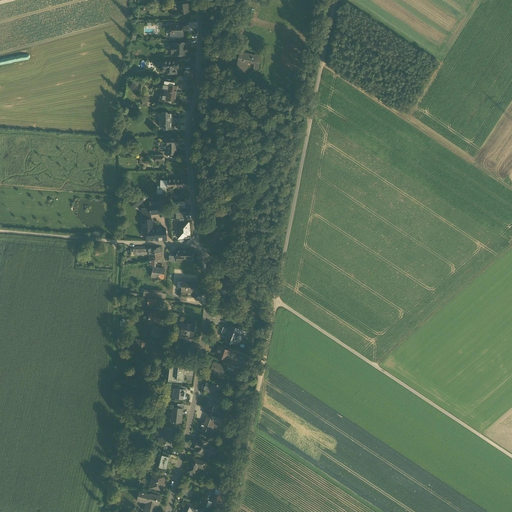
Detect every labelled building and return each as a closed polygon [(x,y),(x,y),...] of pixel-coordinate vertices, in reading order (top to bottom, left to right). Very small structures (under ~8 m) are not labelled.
[(181,10),(182,14),(189,13),(187,4),(184,5),(178,5),(178,6),(178,10),(180,11),(181,10)] [(173,36),(182,36),(182,32),(181,32),(181,29),(182,29),(182,25),(179,25),(170,25),(170,32),(172,32),(172,33),(173,33),(173,36)] [(237,69),(246,71),(248,62),(254,64),(259,65),(261,56),(245,53),(245,54),(240,53),(237,69)] [(163,74),(176,74),(176,71),(177,71),(177,65),(178,64),(178,63),(177,61),(162,62),(162,68),(161,68),(160,69),(160,71),(161,72),(163,72),(163,74)] [(159,102),(164,103),(164,100),(174,102),(176,92),(177,91),(176,91),(177,87),(174,86),(169,86),(169,83),(164,82),(163,85),(162,85),(161,89),(163,90),(168,90),(167,96),(163,95),(160,95),(159,102)] [(164,130),(168,130),(168,128),(171,128),(171,124),(171,121),(172,121),(172,119),(172,117),(171,117),(171,114),(167,114),(167,112),(162,112),(162,113),(158,113),(158,117),(160,117),(160,128),(164,128),(164,130)] [(167,155),(176,155),(176,148),(174,148),(174,145),(178,145),(178,139),(167,139),(167,144),(167,155)] [(167,180),(167,181),(167,184),(169,184),(169,189),(179,189),(179,180),(167,180)] [(187,180),(179,180),(179,189),(183,188),(183,190),(187,190),(187,180)] [(138,199),(137,198),(130,203),(134,209),(141,204),(141,203),(138,199)] [(161,206),(150,207),(151,214),(162,213),(161,213),(161,206)] [(151,220),(151,214),(150,207),(141,208),(142,220),(151,220)] [(152,230),(151,220),(142,220),(143,231),(146,230),(147,241),(156,240),(155,229),(152,230)] [(189,222),(176,223),(178,239),(190,238),(189,222)] [(156,240),(156,241),(166,240),(165,229),(155,229),(156,240)] [(220,236),(213,231),(208,239),(214,244),(220,236)] [(225,246),(230,250),(239,238),(233,234),(225,246)] [(182,260),(186,260),(186,251),(176,251),(176,256),(176,259),(182,260)] [(156,268),(155,268),(152,268),(150,277),(163,280),(165,270),(156,268)] [(231,283),(232,283),(235,278),(229,275),(226,280),(228,281),(228,280),(231,281),(231,282),(231,283)] [(226,291),(227,292),(229,287),(231,283),(231,282),(231,281),(228,280),(228,281),(226,280),(223,279),(219,288),(226,291)] [(182,292),(197,293),(197,283),(182,282),(182,289),(182,292)] [(238,291),(229,287),(227,292),(240,298),(243,292),(239,290),(238,291)] [(216,314),(227,318),(229,312),(219,308),(216,314)] [(148,324),(153,325),(153,323),(157,324),(158,321),(158,319),(161,320),(162,315),(150,312),(148,324)] [(181,334),(193,336),(195,325),(180,322),(179,329),(182,329),(181,334)] [(164,329),(153,327),(151,337),(163,340),(164,329)] [(230,342),(234,344),(236,340),(238,335),(239,336),(239,335),(241,336),(243,331),(237,329),(236,332),(231,330),(223,328),(221,333),(227,335),(224,342),(230,344),(230,342)] [(220,358),(224,359),(225,357),(229,359),(232,352),(217,346),(214,354),(220,356),(220,358)] [(214,373),(224,376),(227,368),(227,367),(223,366),(222,365),(221,366),(213,363),(212,366),(210,370),(215,372),(214,373)] [(233,371),(239,373),(240,372),(241,369),(224,363),(223,366),(227,367),(227,368),(233,370),(233,371)] [(182,382),(182,380),(183,381),(184,372),(185,366),(180,365),(178,365),(178,367),(173,366),(173,365),(170,364),(168,381),(182,382)] [(185,366),(184,372),(189,373),(189,365),(180,364),(180,365),(185,366)] [(211,391),(214,393),(216,387),(217,387),(216,387),(206,383),(204,389),(207,390),(208,389),(212,390),(211,391)] [(183,399),(185,399),(185,395),(183,395),(183,393),(185,393),(186,390),(179,389),(177,389),(173,388),(173,394),(174,394),(173,398),(183,399)] [(204,405),(212,408),(213,404),(217,406),(219,402),(215,400),(207,397),(204,405)] [(171,421),(181,422),(182,409),(177,408),(173,408),(171,421)] [(210,410),(208,415),(207,415),(204,425),(201,424),(201,425),(200,430),(208,433),(209,432),(211,433),(215,424),(213,423),(214,421),(215,422),(222,424),(224,420),(220,419),(211,416),(213,411),(210,410)] [(167,445),(170,446),(172,440),(171,440),(174,429),(164,427),(161,439),(159,438),(158,443),(165,445),(166,445),(167,445)] [(224,439),(232,440),(233,432),(231,431),(232,428),(229,427),(228,428),(227,427),(226,430),(224,439)] [(205,451),(206,452),(209,446),(207,445),(208,443),(206,442),(201,440),(199,439),(198,442),(197,442),(195,447),(196,448),(195,451),(204,454),(205,451)] [(217,449),(209,446),(206,452),(211,454),(215,455),(217,449)] [(209,459),(211,454),(206,452),(205,451),(204,454),(195,451),(194,454),(209,459)] [(159,467),(166,469),(169,457),(163,456),(161,463),(160,463),(159,467)] [(189,471),(195,473),(197,467),(203,469),(206,462),(194,458),(189,471)] [(152,488),(162,491),(165,478),(165,477),(160,476),(153,474),(152,481),(154,481),(152,488)] [(181,493),(193,498),(196,490),(184,486),(181,493)] [(137,500),(146,503),(147,501),(141,499),(142,493),(139,492),(137,500)] [(146,508),(155,510),(157,505),(159,506),(161,496),(150,494),(150,495),(143,493),(142,492),(142,493),(141,499),(147,501),(148,501),(147,507),(146,508)] [(212,501),(220,503),(222,495),(214,493),(212,501)] [(182,511),(192,511),(194,511),(199,511),(201,508),(190,504),(187,502),(186,503),(184,509),(183,509),(182,511)]
